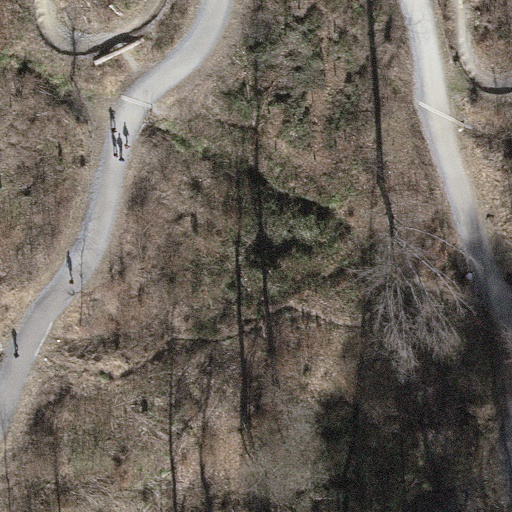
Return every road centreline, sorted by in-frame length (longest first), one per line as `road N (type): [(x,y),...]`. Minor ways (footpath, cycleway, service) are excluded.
road 1 (track): [(220,0),(194,53),(125,117),(97,233),(65,290),(32,327),(0,413)]
road 2 (track): [(511,318),(487,270),(456,167),(419,0)]
